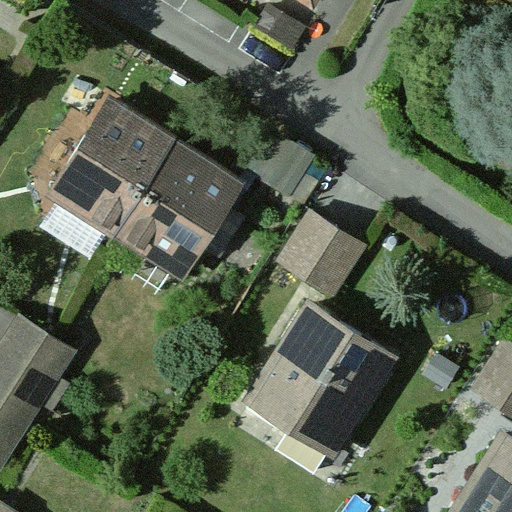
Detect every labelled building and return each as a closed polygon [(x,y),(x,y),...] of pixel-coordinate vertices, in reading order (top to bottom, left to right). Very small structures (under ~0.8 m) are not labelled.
[(308,26),(266,0),(252,24),(294,49),(308,26)] [(511,22),(511,0),(454,0),(441,22),(495,53),(511,22)] [(109,231),(173,132),(105,89),(43,189),(109,231)] [(173,132),(109,231),(181,276),(243,176),(173,132)] [(309,205),(275,258),(329,294),(364,241),(309,205)] [(307,294),(241,396),(333,455),(399,353),(307,294)] [(0,468),(78,349),(18,310),(0,336),(0,468)] [(511,340),(504,335),(469,388),(511,416),(511,340)] [(511,511),(511,431),(501,424),(444,511),(511,511)]
